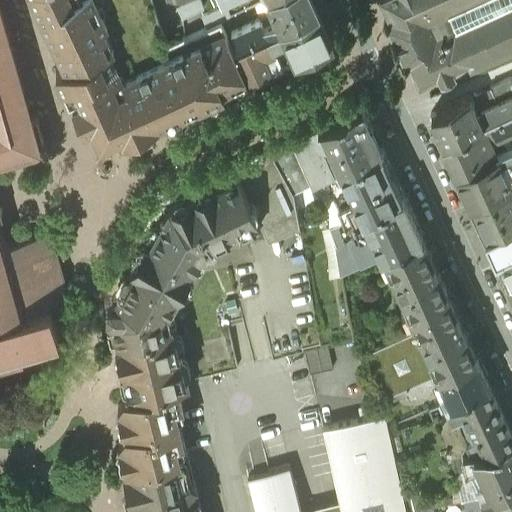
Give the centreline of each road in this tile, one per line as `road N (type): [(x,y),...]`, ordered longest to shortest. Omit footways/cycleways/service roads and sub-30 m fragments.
road 1 (unclassified): [(511,355),(348,0)]
road 2 (unknown): [(0,367),(213,409)]
